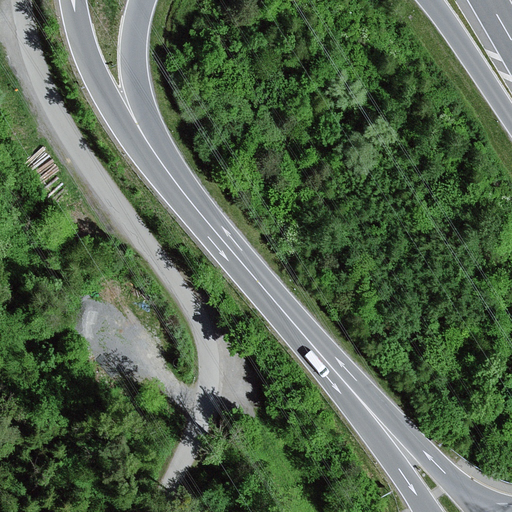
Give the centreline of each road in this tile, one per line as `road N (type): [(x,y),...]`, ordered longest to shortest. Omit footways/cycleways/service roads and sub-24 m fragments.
road 1 (track): [(19,0),(24,37),(55,113),(188,302),(203,338),(200,414),(152,511)]
road 2 (motorway): [(182,192),(372,413)]
road 3 (motorway): [(73,0),(108,101),(182,192)]
road 4 (motorway): [(182,192),(134,85),(142,0)]
road 5 (motorway): [(429,0),(511,121)]
road 6 (motorway): [(478,511),(447,474),(372,413)]
